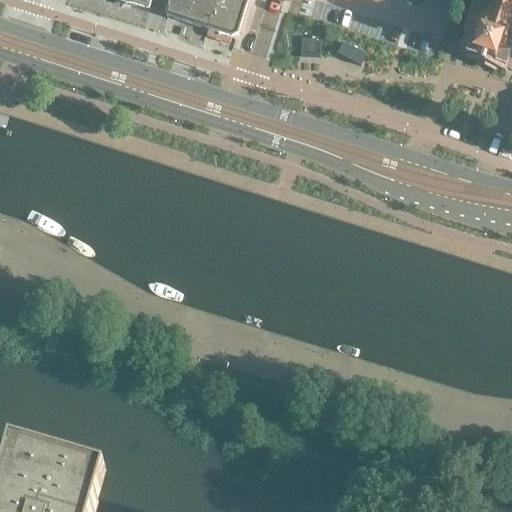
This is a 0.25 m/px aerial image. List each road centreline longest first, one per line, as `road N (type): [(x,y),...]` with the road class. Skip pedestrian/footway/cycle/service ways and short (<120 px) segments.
road 1 (secondary): [(229,126),(407,195),(511,223)]
road 2 (secondary): [(511,187),(239,101)]
road 3 (secondary): [(239,101),(25,33)]
road 4 (secondary): [(17,58),(229,126)]
